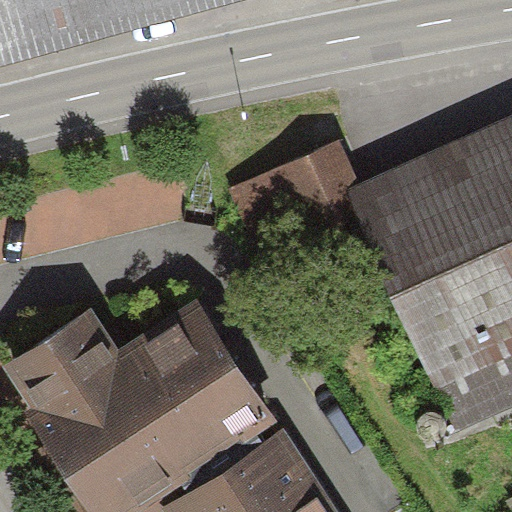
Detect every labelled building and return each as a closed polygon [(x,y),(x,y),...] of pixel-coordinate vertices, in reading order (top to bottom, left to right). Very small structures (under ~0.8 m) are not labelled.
[(0,0),(0,69),(271,0),(0,0)] [(347,194),(359,219),(460,434),(511,409),(511,119),(363,187),(347,194)] [(347,194),(363,187),(344,146),(236,200),(266,264),(359,219),(347,194)] [(10,214),(0,213),(0,264),(10,265),(10,214)] [(336,511),(287,435),(282,436),(200,309),(119,362),(93,321),(8,376),(39,424),(33,428),(49,452),(36,461),(68,511),(336,511)]
